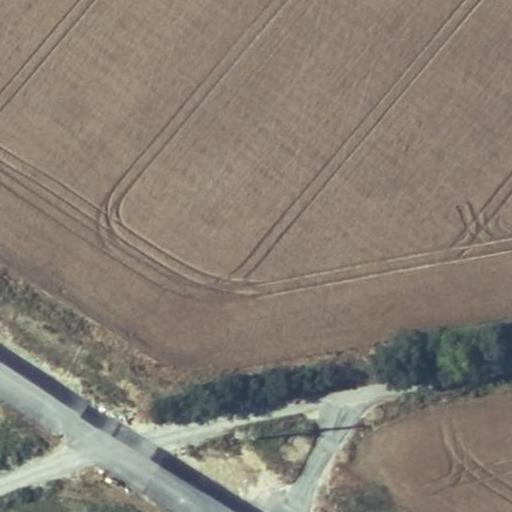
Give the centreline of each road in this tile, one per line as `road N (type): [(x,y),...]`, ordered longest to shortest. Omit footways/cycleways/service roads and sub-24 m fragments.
road 1 (unclassified): [(293,511),(364,404),(400,386),(511,365)]
road 2 (primary): [(0,371),(235,511)]
road 3 (track): [(0,483),(113,438)]
